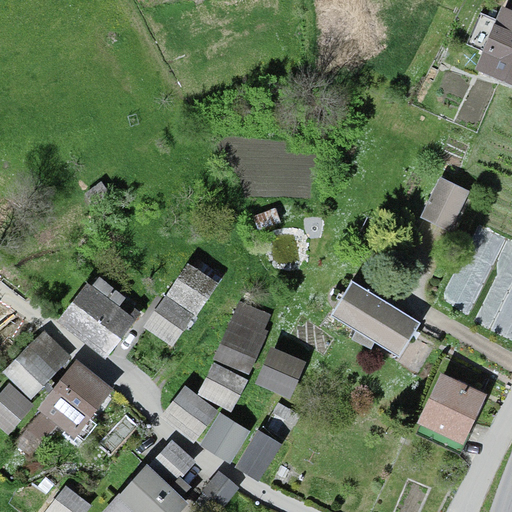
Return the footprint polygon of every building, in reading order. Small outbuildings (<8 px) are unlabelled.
[(511,15),(505,12),(481,67),(511,80),(511,15)] [(465,192),(442,180),(425,215),(448,226),(465,192)] [(188,268),(147,325),(172,342),(213,285),(188,268)] [(352,285),(335,314),(397,353),(415,324),(352,285)] [(86,287),(60,321),(104,355),(130,320),(86,287)] [(267,316),(240,304),(217,357),(249,371),(265,332),(261,331),(267,316)] [(4,371),(31,397),(56,372),(29,346),(4,371)] [(302,364),(271,350),(257,382),(288,395),(302,364)] [(73,362),(39,405),(74,434),(109,391),(73,362)] [(214,366),(200,392),(230,408),(244,381),(214,366)] [(480,396),(436,377),(413,426),(458,446),(480,396)] [(5,386),(0,392),(0,423),(13,434),(33,408),(5,386)] [(184,389),(164,415),(194,438),(214,412),(184,389)] [(221,417),(203,444),(229,460),(246,433),(221,417)] [(278,446),(258,433),(238,467),(258,479),(278,446)] [(190,462),(171,445),(153,464),(172,481),(190,462)] [(169,489),(145,468),(105,511),(176,511),(184,504),(180,500),(189,490),(178,479),(169,489)] [(235,488),(218,475),(206,490),(223,504),(235,488)] [(82,511),(87,505),(65,489),(47,511),(82,511)]
